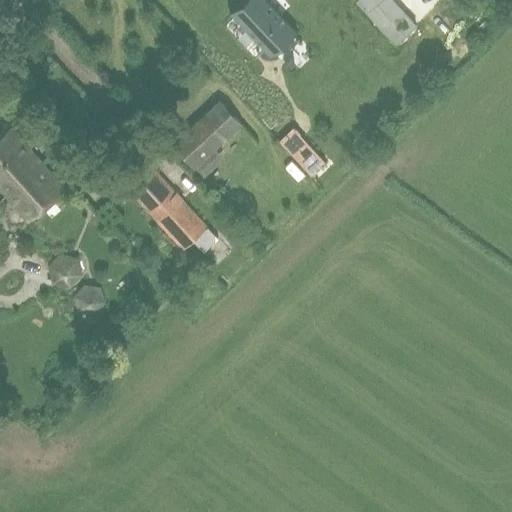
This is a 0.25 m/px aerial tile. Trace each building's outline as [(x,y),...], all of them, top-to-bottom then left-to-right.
[(268,0),(240,0),(229,11),(270,55),(297,30),(268,0)] [(242,123),(219,99),(172,144),(203,177),(224,157),(215,148),(242,123)] [(0,135),(0,191),(4,196),(26,221),(62,189),(8,128),(0,135)] [(125,186),(157,222),(182,249),(208,224),(151,165),(125,186)] [(52,283),(70,288),(81,275),(77,259),(60,254),(49,266),(52,283)] [(78,313),(95,317),(106,303),(100,287),(84,284),(73,296),(78,313)]
